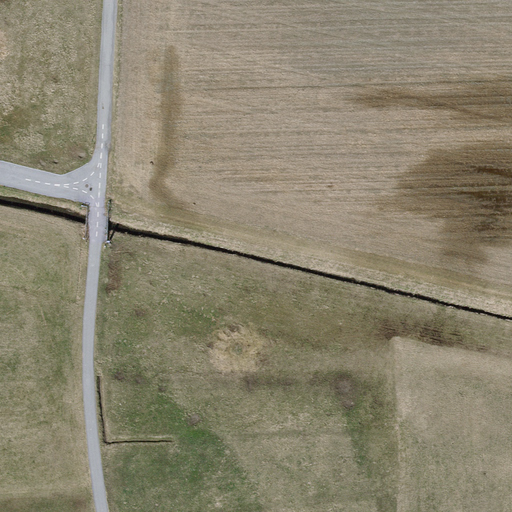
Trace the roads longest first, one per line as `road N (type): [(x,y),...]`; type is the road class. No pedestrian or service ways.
road 1 (residential): [(98,193),(88,373),(102,511)]
road 2 (residential): [(107,0),(98,193)]
